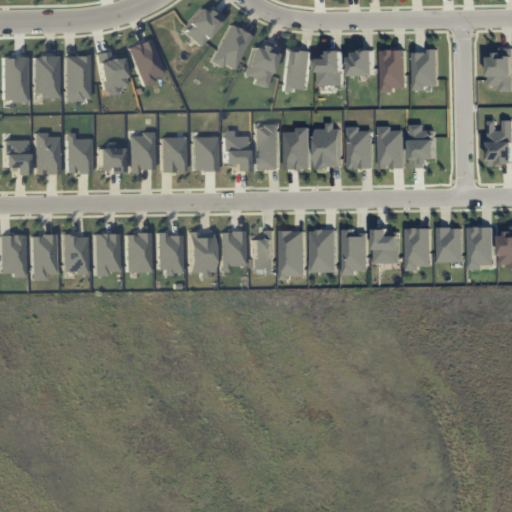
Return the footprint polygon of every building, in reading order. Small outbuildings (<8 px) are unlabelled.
[(199,46),(223,17),(211,7),(206,14),(199,8),(180,30),(199,46)] [(233,71),(250,35),(228,25),(211,61),(233,71)] [(140,87),(154,82),(153,77),(162,75),(151,39),(128,46),(140,87)] [(252,47),(244,75),(254,78),(252,84),(266,88),(279,46),(263,41),(260,49),(252,47)] [(282,91),(295,93),(296,89),(306,90),(311,51),(287,48),(282,91)] [(511,91),(511,48),(496,48),(496,57),(489,57),(489,86),(500,85),(500,91),(511,91)] [(406,88),(406,50),(380,50),(381,92),(395,92),(395,88),(406,88)] [(122,57),(110,59),(110,51),(96,53),(101,93),(116,91),(116,87),(126,86),(122,57)] [(343,86),(343,51),(326,51),(326,59),(318,59),(318,86),(343,86)] [(375,75),(374,51),(349,51),(350,76),(375,75)] [(413,88),(438,88),(438,51),(413,51),(413,88)] [(64,100),(89,100),(88,55),(63,56),(64,100)] [(26,56),(1,56),(1,102),(26,102),(26,56)] [(32,56),(33,97),(58,96),(57,56),(32,56)] [(511,164),(511,120),(503,120),(503,130),(497,130),(497,120),(488,120),(489,165),(511,164)] [(341,167),(339,122),(327,123),(327,128),(316,128),(317,168),(341,167)] [(435,159),(436,130),(424,130),(424,125),(411,124),(410,168),(427,168),(427,159),(435,159)] [(253,125),(254,170),(279,170),(278,125),(253,125)] [(372,131),(361,131),(361,126),(347,126),(348,169),(373,169),(372,131)] [(378,126),(380,169),(405,168),(403,130),(392,131),(391,126),(378,126)] [(285,131),(286,170),(310,169),(309,127),(295,128),(295,131),(285,131)] [(58,136),(47,137),(47,132),(33,133),(34,175),(59,174),(58,136)] [(90,173),(90,139),(72,139),(72,133),(65,133),(64,173),(90,173)] [(153,170),(152,134),(127,134),(128,171),(153,170)] [(192,171),(216,171),(215,136),(191,137),(192,171)] [(221,164),(232,164),(232,171),(246,171),(247,136),(222,136),(221,164)] [(159,137),(160,172),(184,172),(184,137),(159,137)] [(27,174),(27,140),(2,140),(2,168),(13,167),(13,175),(27,174)] [(97,173),(122,172),(121,148),(96,149),(97,173)] [(438,228),(438,262),(463,262),(463,227),(438,228)] [(494,227),(468,227),(469,270),(483,269),(483,265),(494,265),(494,227)] [(406,229),(407,271),(421,270),(421,266),(432,266),(431,228),(406,229)] [(358,275),(358,271),(369,271),(368,233),(357,233),(357,229),(343,230),(344,275),(358,275)] [(401,236),(389,235),(389,230),(375,229),(375,263),(400,264),(401,236)] [(249,239),(250,268),(261,268),(261,274),(275,274),(274,230),(258,230),(258,239),(249,239)] [(337,230),(312,230),(313,273),(337,272),(337,230)] [(218,231),(219,272),(226,272),(226,266),(243,265),(242,231),(218,231)] [(306,277),(306,231),(281,231),(281,278),(306,277)] [(212,274),(211,232),(186,233),(187,275),(212,274)] [(118,273),(117,233),(92,234),(93,274),(118,273)] [(123,233),(124,272),(149,272),(148,233),(123,233)] [(511,270),(511,233),(499,234),(499,265),(511,265),(511,270)] [(156,270),(162,269),(162,274),(181,274),(180,234),(155,234),(156,270)] [(23,235),(0,235),(0,273),(10,273),(10,278),(24,277),(23,235)] [(54,235),(29,235),(30,280),(44,280),(44,274),(55,274),(54,235)] [(61,271),(74,271),(74,275),(86,275),(85,235),(61,236),(61,271)]
